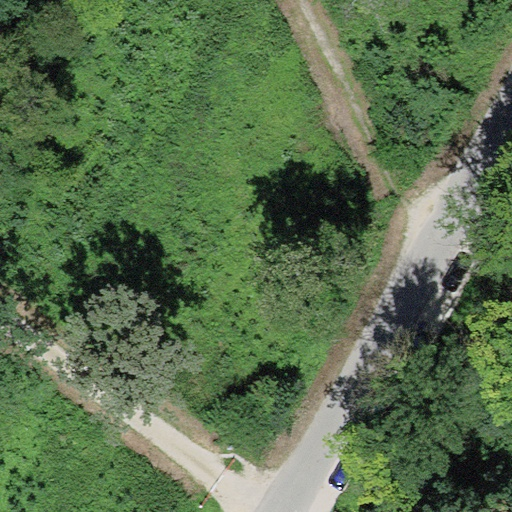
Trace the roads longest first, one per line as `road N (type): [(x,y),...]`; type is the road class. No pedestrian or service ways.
road 1 (track): [(0,328),(184,470),(259,511)]
road 2 (track): [(297,0),(365,137),(382,199),(436,249)]
